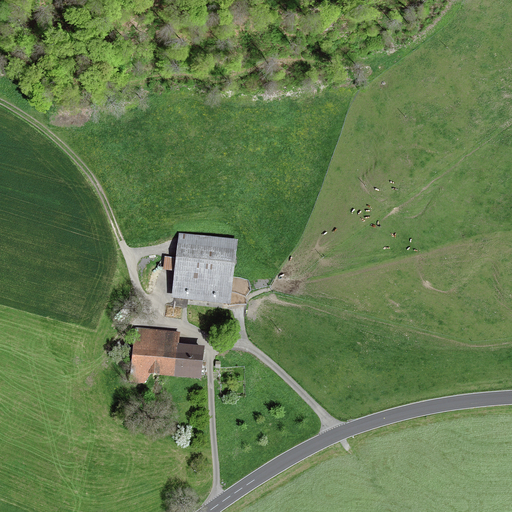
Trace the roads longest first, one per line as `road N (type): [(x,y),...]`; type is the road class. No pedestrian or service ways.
road 1 (track): [(229,349),(173,319),(117,238),(102,192),(45,124),(0,101)]
road 2 (secondary): [(207,511),(338,433),(424,407),(511,397)]
